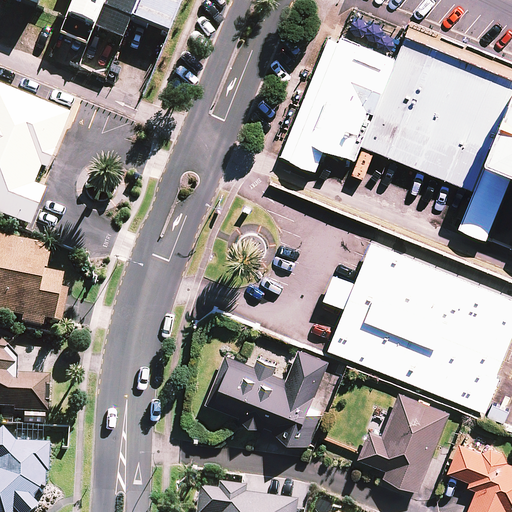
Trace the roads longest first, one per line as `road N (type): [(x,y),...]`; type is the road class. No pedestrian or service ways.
road 1 (tertiary): [(124,448),(133,330),(151,255),(201,135)]
road 2 (tertiary): [(277,0),(223,119),(201,135)]
road 3 (tertiary): [(201,135),(198,106),(239,0)]
